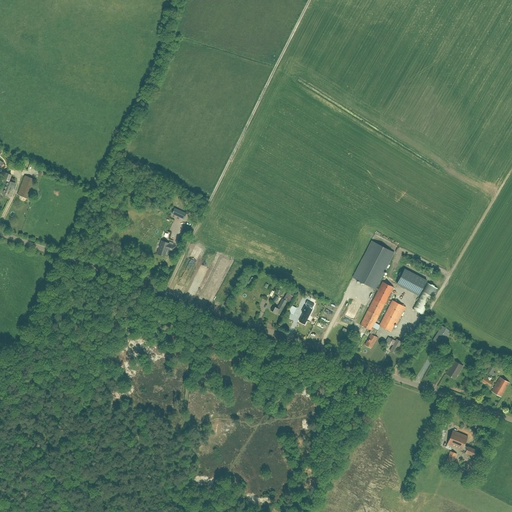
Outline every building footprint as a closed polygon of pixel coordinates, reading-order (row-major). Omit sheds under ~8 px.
[(12,192),(11,192),(12,190),(13,190),(15,183),(9,181),(12,175),(3,172),(1,177),(6,180),(3,187),(0,185),(0,192),(10,197),(12,192)] [(18,194),(29,199),(36,180),(25,176),(18,194)] [(187,213),(174,208),(172,214),(184,219),(187,213)] [(185,225),(180,238),(185,240),(190,228),(185,225)] [(169,250),(173,252),(175,246),(171,245),(169,244),(169,243),(162,241),(157,253),(164,256),(167,248),(170,249),(169,250)] [(365,345),(371,348),(377,337),(374,336),(377,330),(373,327),(394,287),(382,281),(379,289),(376,287),(394,252),(372,241),(352,277),(378,290),(360,324),(370,330),(369,333),(371,334),(365,345)] [(182,291),(186,293),(203,250),(196,247),(177,294),(180,296),(182,291)] [(197,302),(214,262),(207,258),(189,299),(197,302)] [(405,270),(397,285),(419,296),(427,281),(405,270)] [(211,281),(202,301),(209,304),(218,284),(211,281)] [(286,294),(283,299),(282,298),(280,302),(277,308),(274,306),(271,310),(279,315),(285,304),(287,301),(290,303),(295,295),(296,292),(291,289),(289,292),(288,291),(286,294)] [(423,291),(413,308),(422,314),(432,296),(423,291)] [(390,332),(395,323),(397,324),(406,307),(392,300),(379,326),(390,332)] [(303,312),(299,321),(305,324),(312,310),(304,306),(302,311),(303,312)] [(347,323),(353,325),(357,314),(351,312),(347,323)] [(439,346),(444,339),(450,331),(442,325),(432,341),(439,346)] [(390,351),(394,353),(401,342),(397,339),(395,341),(389,337),(386,342),(391,346),(392,344),(393,345),(390,351)] [(437,358),(434,364),(444,370),(447,364),(437,358)] [(454,360),(446,373),(455,379),(463,366),(454,360)] [(496,374),(493,372),(496,366),(492,364),(487,372),(488,373),(494,377),(496,374)] [(484,376),(480,382),(490,387),(493,382),(484,376)] [(509,383),(500,377),(491,391),(501,397),(509,383)] [(441,422),(438,429),(444,432),(447,424),(441,422)] [(446,433),(444,432),(438,429),(433,442),(441,445),(446,433)] [(465,453),(465,452),(474,456),(476,450),(468,446),(468,447),(464,445),(468,436),(452,430),(447,444),(462,450),(461,451),(465,453)] [(457,454),(450,451),(446,462),(452,465),(457,454)]
